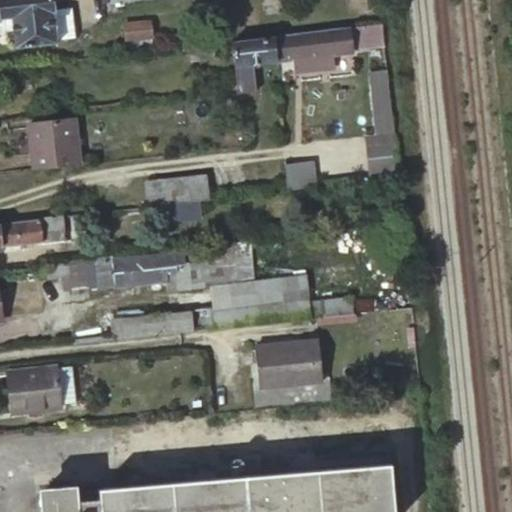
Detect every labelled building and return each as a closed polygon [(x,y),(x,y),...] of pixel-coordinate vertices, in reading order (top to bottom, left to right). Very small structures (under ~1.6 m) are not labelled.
[(13,30),(15,48),(57,43),(57,39),(53,9),(51,0),(0,0),(0,9),(1,19),(5,19),(6,31),(13,30)] [(53,9),(57,39),(72,37),(68,7),(53,9)] [(274,36),(274,37),(277,61),(296,59),(297,68),(332,64),(331,55),(352,53),(349,27),(329,30),(274,36)] [(274,37),(232,42),(235,66),(277,61),(274,37)] [(215,45),(189,48),(191,61),(216,58),(215,45)] [(379,64),(381,80),(388,80),(387,72),(387,63),(379,64)] [(393,132),(388,80),(381,80),(376,81),(379,112),(378,112),(380,133),(393,132)] [(27,123),(33,169),(79,163),(73,118),(27,123)] [(395,150),(375,152),(377,177),(397,175),(395,150)] [(315,160),(285,162),(286,187),(316,185),(315,160)] [(185,176),(189,201),(208,199),(204,174),(185,176)] [(146,181),(149,206),(189,201),(185,176),(146,181)] [(62,216),(0,222),(0,246),(2,246),(2,241),(20,238),(21,244),(65,239),(62,216)] [(392,266),(408,264),(404,225),(387,227),(387,225),(367,227),(371,269),(392,266)] [(251,242),(234,242),(234,244),(184,251),(184,249),(163,250),(146,252),(86,259),(68,261),(71,290),(89,288),(167,279),(168,291),(177,289),(210,286),(237,283),(255,281),(251,242)] [(62,262),(45,264),(48,280),(65,277),(62,262)] [(392,266),(394,289),(397,310),(412,308),(410,287),(408,267),(408,264),(392,266)] [(234,305),(307,298),(306,289),(305,276),(255,281),(237,283),(210,286),(212,307),(234,305)] [(354,314),(353,298),(352,295),(340,296),(339,285),(306,289),(307,298),(308,303),(309,318),(353,314),(354,314)] [(116,338),(193,330),(213,328),(303,319),(309,318),(308,303),(307,298),(234,305),(212,307),(191,310),(114,318),(116,338)] [(254,346),(258,389),(322,382),(318,339),(254,346)] [(70,365),(54,367),(58,403),(74,401),(70,365)] [(58,405),(58,403),(54,367),(4,372),(8,411),(31,409),(32,414),(40,413),(39,407),(58,405)] [(177,420),(178,436),(206,433),(204,417),(177,420)] [(42,494),(43,511),(393,511),(390,465),(101,489),(101,499),(81,500),(80,490),(42,494)]
